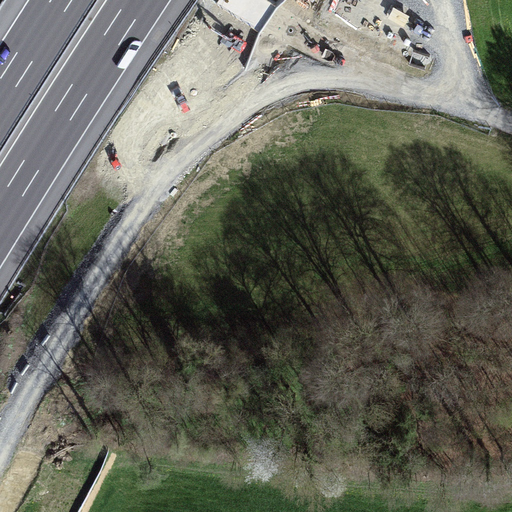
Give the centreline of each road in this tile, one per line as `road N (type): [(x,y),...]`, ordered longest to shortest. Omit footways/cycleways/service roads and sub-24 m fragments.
road 1 (primary): [(244,0),(74,329),(0,453)]
road 2 (motorway): [(0,216),(137,0)]
